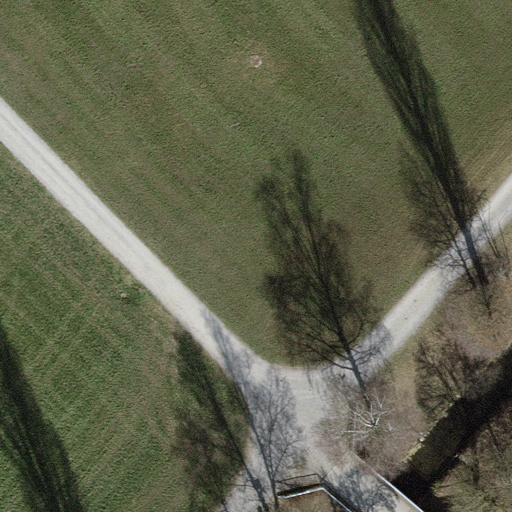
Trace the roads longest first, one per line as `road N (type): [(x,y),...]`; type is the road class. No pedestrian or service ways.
road 1 (track): [(298,427),(0,117)]
road 2 (track): [(511,197),(298,427)]
road 3 (track): [(388,511),(298,427)]
